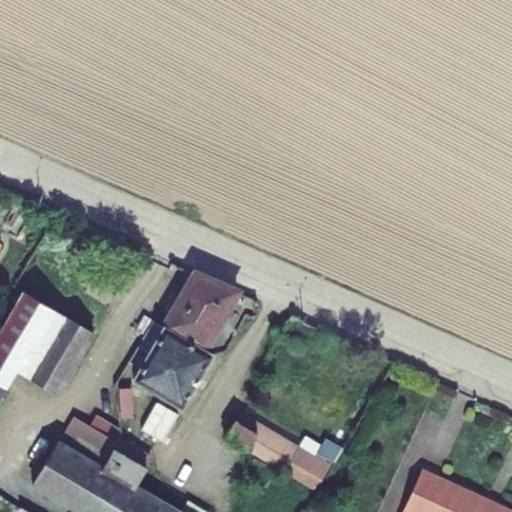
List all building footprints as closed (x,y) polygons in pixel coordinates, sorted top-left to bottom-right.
[(0,281),(11,264),(0,257),(0,281)] [(166,341),(213,368),(248,306),(198,285),(166,341)] [(0,433),(28,387),(64,409),(99,353),(33,313),(0,367),(0,433)] [(189,428),(221,372),(213,368),(166,341),(134,397),(189,428)] [(238,410),(224,436),(317,486),(331,461),(238,410)] [(246,449),(244,454),(301,487),(289,508),(296,511),(322,511),(331,498),(246,449)] [(244,454),(232,475),(289,508),(301,487),(244,454)] [(31,499),(53,511),(98,511),(113,487),(96,477),(56,455),(31,499)] [(159,511),(157,511),(173,483),(129,458),(113,487),(98,511),(159,511)] [(502,511),(431,479),(416,511),(502,511)]
